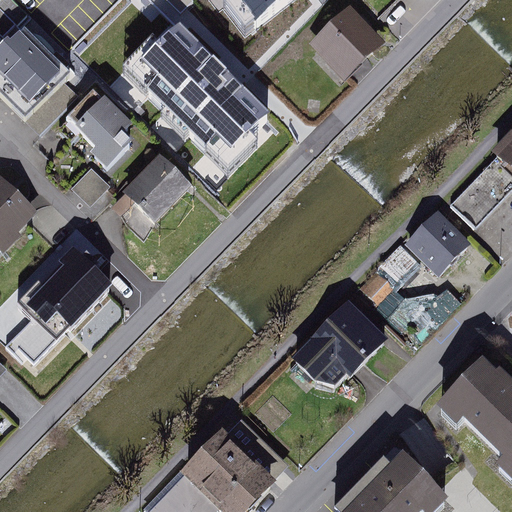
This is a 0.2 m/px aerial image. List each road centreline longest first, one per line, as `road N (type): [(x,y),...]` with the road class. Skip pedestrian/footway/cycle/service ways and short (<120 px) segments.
road 1 (residential): [(462,0),(0,473)]
road 2 (residential): [(316,511),(511,293)]
